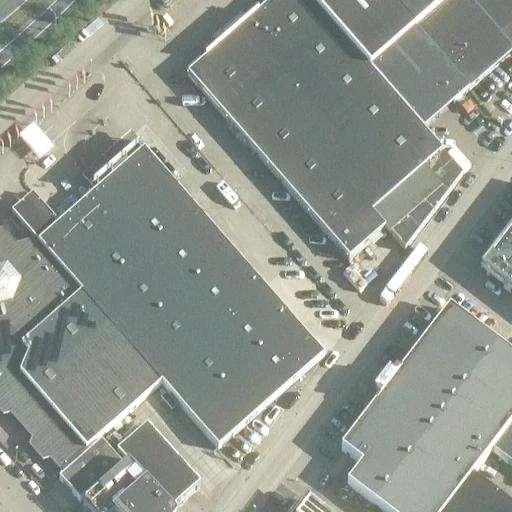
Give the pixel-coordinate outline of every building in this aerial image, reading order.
[(462,177),(423,132),(370,71),(307,0),(274,0),(187,77),(349,262),(385,231),(404,253),(462,177)] [(307,0),(370,71),(451,0),(307,0)] [(511,0),(451,0),(370,71),(423,132),(511,54),(511,50),(501,38),(511,27),(511,0)] [(84,298),(161,387),(218,452),(324,359),(144,152),(140,155),(130,143),(96,173),(87,181),(97,193),(47,237),(37,245),(84,298)] [(511,228),(484,265),(479,271),(511,296),(511,228)] [(61,475),(84,454),(20,381),(27,363),(20,354),(84,298),(37,245),(35,242),(15,247),(2,232),(0,232),(0,415),(3,419),(10,417),(31,441),(28,448),(42,464),(49,462),(61,475)] [(84,454),(159,388),(161,387),(84,298),(20,354),(27,363),(20,381),(84,454)] [(379,511),(445,511),(511,425),(511,359),(449,311),(397,378),(395,376),(392,380),(395,383),(382,401),(378,398),(375,402),(377,404),(341,452),(361,468),(347,487),(379,511)] [(511,426),(492,452),(511,467),(511,426)] [(128,468),(159,504),(166,511),(173,511),(199,489),(147,429),(117,455),(128,468)] [(59,481),(80,505),(122,468),(101,444),(59,481)] [(166,511),(159,504),(128,468),(83,508),(86,511),(166,511)] [(446,511),(511,511),(511,510),(471,479),(446,511)] [(317,511),(307,503),(300,511),(317,511)]
